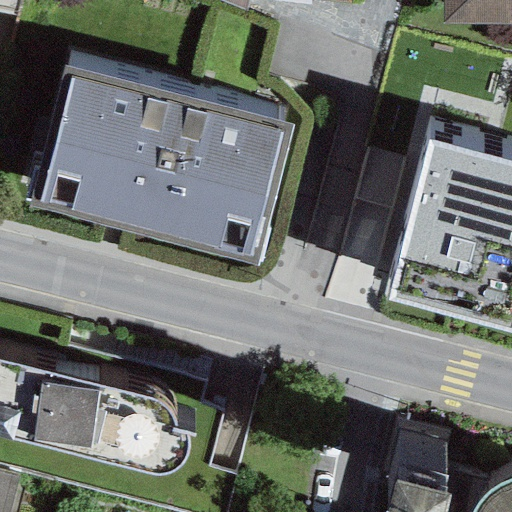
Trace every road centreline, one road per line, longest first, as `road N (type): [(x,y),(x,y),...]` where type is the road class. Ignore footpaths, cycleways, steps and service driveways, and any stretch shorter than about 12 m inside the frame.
road 1 (residential): [(0,261),(511,389)]
road 2 (unknown): [(301,299),(357,84),(349,61),(277,29)]
